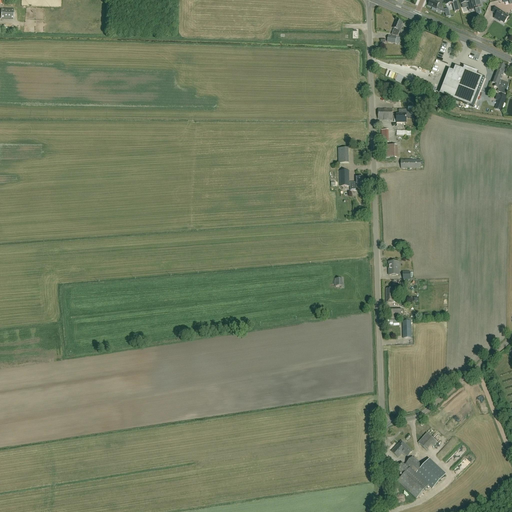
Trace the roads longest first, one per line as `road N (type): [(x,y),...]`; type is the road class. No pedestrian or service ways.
road 1 (unclassified): [(381,422),(369,0)]
road 2 (unclassified): [(381,422),(421,414),(511,338)]
